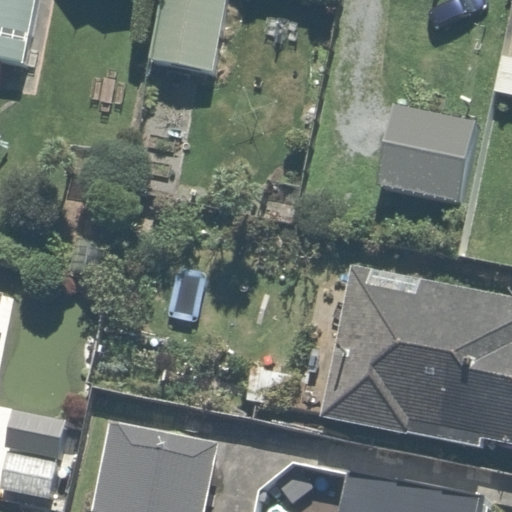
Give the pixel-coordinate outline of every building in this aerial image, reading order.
[(53,0),(0,0),(0,68),(38,76),(53,0)] [(246,0),(170,0),(157,65),(230,80),(246,0)] [(494,121),(408,111),(397,204),(483,214),(494,121)] [(511,306),(370,279),(342,427),(511,459),(511,306)] [(0,397),(19,304),(0,300),(0,397)] [(314,375),(268,368),(260,413),(306,421),(314,375)] [(82,418),(17,412),(7,503),(72,510),(82,418)] [(226,511),(236,459),(119,439),(106,511),(226,511)] [(472,511),(376,495),(373,511),(472,511)]
